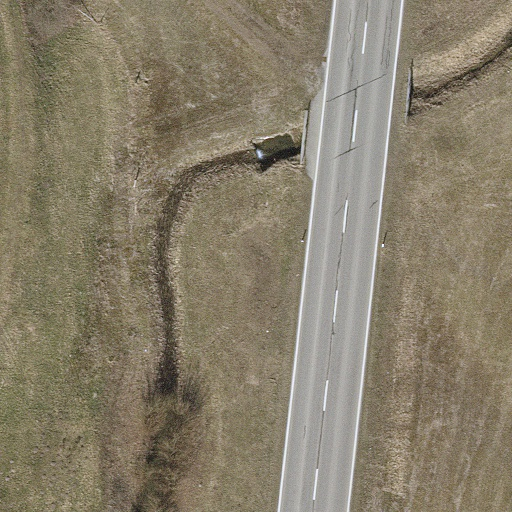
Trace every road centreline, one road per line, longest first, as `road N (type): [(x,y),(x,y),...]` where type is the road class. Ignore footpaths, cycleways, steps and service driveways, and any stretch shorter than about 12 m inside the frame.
road 1 (primary): [(313,511),(366,0)]
road 2 (track): [(213,0),(290,63),(355,100)]
